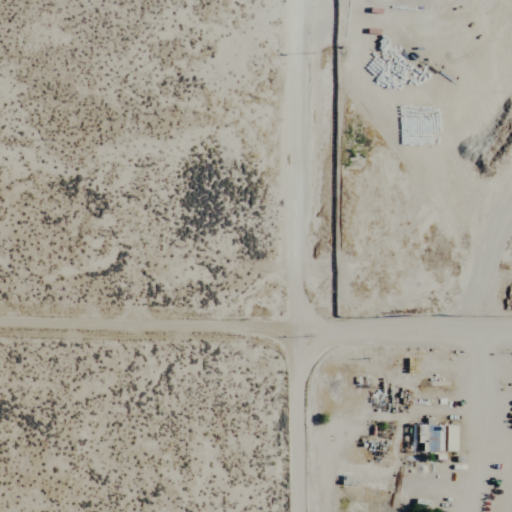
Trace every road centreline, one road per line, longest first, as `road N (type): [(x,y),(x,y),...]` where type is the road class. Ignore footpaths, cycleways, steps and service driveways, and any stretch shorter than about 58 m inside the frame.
road 1 (residential): [(511,326),(0,332)]
road 2 (residential): [(304,333),(299,0)]
road 3 (residential): [(300,511),(304,333)]
